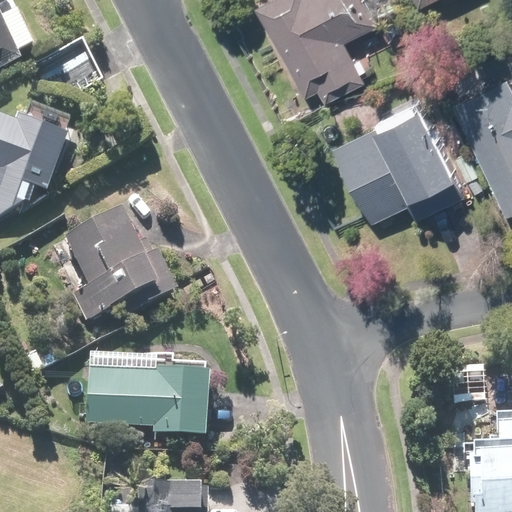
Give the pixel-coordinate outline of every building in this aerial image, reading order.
[(7,0),(0,0),(0,67),(22,57),(0,13),(0,8),(10,3),(7,0)] [(264,0),(307,91),(321,84),(328,100),(371,80),(351,37),(388,20),(378,0),(264,0)] [(511,76),(511,75),(455,103),(510,211),(511,209),(511,76)] [(385,120),(340,142),(377,219),(411,203),(418,218),(469,193),(459,172),(465,168),(431,100),(426,103),(421,94),(382,113),(385,120)] [(69,142),(0,115),(0,218),(14,210),(25,182),(50,192),(69,142)] [(149,257),(125,209),(65,240),(90,289),(74,297),(87,322),(123,304),(128,315),(179,289),(160,252),(149,257)] [(157,372),(92,369),(89,425),(156,429),(155,434),(209,437),(213,370),(157,367),(157,372)] [(511,511),(511,412),(498,413),(498,437),(490,437),(490,442),(476,443),(477,511),(511,511)] [(202,511),(203,484),(139,483),(138,511),(202,511)]
